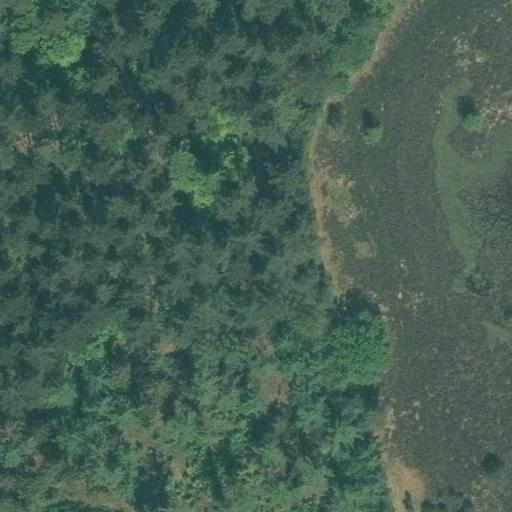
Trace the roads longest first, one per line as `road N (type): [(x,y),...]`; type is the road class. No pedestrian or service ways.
road 1 (track): [(308,103),(286,165),(291,228),(301,292),(368,511)]
road 2 (track): [(267,0),(313,47),(308,103)]
